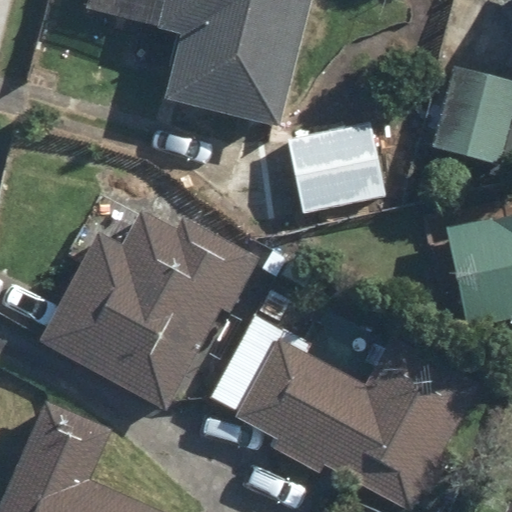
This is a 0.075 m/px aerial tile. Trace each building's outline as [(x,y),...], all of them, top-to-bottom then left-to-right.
[(326,0),(171,0),(163,39),(190,45),(178,100),(298,127),(326,0)] [(511,153),(511,79),(456,63),(428,154),(505,177),(511,153)] [(381,121),(294,141),(313,221),(399,201),(381,121)] [(106,234),(47,343),(175,412),(230,309),(238,313),(267,259),(192,219),(185,231),(149,211),(130,247),(106,234)] [(511,213),(454,225),(474,326),(511,318),(511,213)] [(315,341),(259,311),(211,400),(286,441),(280,451),(332,479),(341,463),(426,509),(454,458),(492,388),(390,332),(360,387),(306,357),(315,341)] [(172,511),(99,480),(121,431),(53,402),(4,511),(172,511)]
